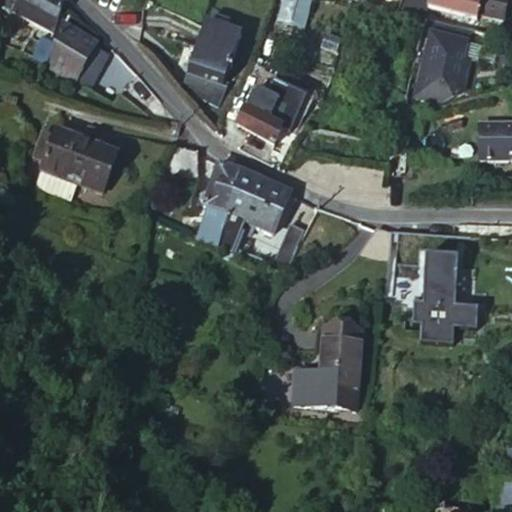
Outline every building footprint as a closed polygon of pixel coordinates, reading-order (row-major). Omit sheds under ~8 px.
[(0,0),(0,5),(12,12),(17,0),(0,0)] [(47,30),(62,3),(55,0),(17,0),(12,12),(47,30)] [(206,0),(170,0),(203,11),(206,0)] [(270,0),(258,0),(254,10),(265,14),(270,0)] [(282,0),(276,21),(302,29),(311,0),(310,0),(282,0)] [(363,0),(362,7),(361,10),(378,13),(380,4),(376,3),(376,0),(363,0)] [(405,0),(401,17),(425,21),(428,9),(429,0),(405,0)] [(429,0),(428,9),(476,19),(477,15),(503,21),(507,0),(429,0)] [(204,22),(202,28),(186,72),(222,84),(240,35),(204,22)] [(94,48),(96,45),(63,24),(54,55),(57,57),(53,66),(74,80),(74,79),(94,48)] [(449,39),(430,34),(414,95),(431,100),(434,90),(439,91),(441,84),(461,90),(465,77),(458,75),(461,65),(443,60),(449,39)] [(52,48),(49,43),(40,38),(31,57),(47,65),(52,48)] [(108,56),(94,48),(74,79),(88,87),(108,56)] [(511,84),(511,72),(498,75),(500,86),(511,84)] [(294,94),(258,79),(251,95),(287,110),(294,94)] [(281,127),(244,109),(237,126),(273,144),(281,127)] [(511,127),(479,127),(479,160),(511,160),(511,127)] [(102,194),(117,153),(56,129),(41,169),(102,194)] [(198,153),(178,148),(173,147),(159,166),(198,185),(198,153)] [(218,248),(218,246),(243,172),(219,163),(204,207),(210,209),(201,237),(197,235),(195,240),(218,248)] [(273,233),(289,194),(243,172),(218,246),(234,253),(243,231),(251,234),(254,225),(273,233)] [(511,223),(460,223),(460,239),(461,239),(511,241),(511,223)] [(392,234),(376,229),(357,254),(388,266),(389,262),(392,234)] [(460,239),(392,234),(389,262),(388,266),(384,303),(408,305),(423,306),(427,257),(459,260),(461,239),(460,239)] [(289,269),(300,245),(283,238),(273,263),(289,269)] [(459,260),(427,257),(423,306),(408,305),(406,325),(421,327),(420,343),(452,345),(454,329),(474,331),(475,310),(455,309),(459,260)] [(354,411),(361,334),(325,331),(320,376),(295,374),(292,406),(354,411)] [(511,482),(495,482),(492,506),(511,503),(511,453),(509,454),(511,482)] [(491,511),(511,511),(511,503),(492,506),(491,511)]
